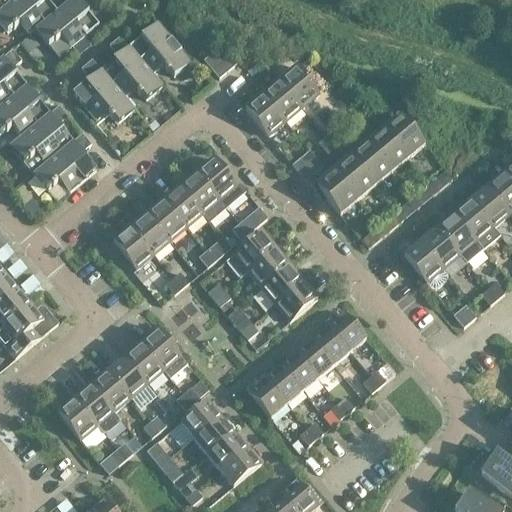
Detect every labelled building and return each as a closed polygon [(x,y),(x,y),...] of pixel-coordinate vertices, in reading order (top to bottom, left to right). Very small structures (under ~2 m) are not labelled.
[(35,32),(56,13),(45,0),(15,0),(0,14),(0,26),(7,35),(19,25),(29,37),(35,32)] [(0,0),(0,14),(15,0),(14,0),(0,0)] [(72,0),(56,13),(35,32),(48,48),(60,38),(71,50),(98,27),(75,0),(72,0)] [(129,49),(152,77),(164,67),(174,80),(190,66),(157,26),(129,49)] [(34,63),(44,55),(30,38),(20,46),(34,63)] [(109,48),(117,59),(129,49),(120,39),(109,48)] [(212,55),(228,73),(237,66),(222,47),(212,55)] [(162,89),(152,77),(129,49),(117,59),(101,72),(124,100),(136,91),(145,103),(162,89)] [(21,63),(12,52),(3,60),(12,71),(21,63)] [(219,81),(228,73),(212,55),(203,63),(219,81)] [(0,108),(26,87),(12,71),(3,60),(0,61),(0,108)] [(100,73),(92,62),(81,71),(89,82),(100,73)] [(279,83),(302,111),(319,97),(296,69),(279,83)] [(134,112),(124,100),(101,72),(100,73),(89,82),(72,96),(95,124),(107,113),(118,126),(134,112)] [(285,125),(302,111),(279,83),(262,97),(285,125)] [(21,139),(49,115),(26,87),(0,108),(0,136),(11,127),(21,139)] [(268,139),(285,125),(262,97),(245,111),(268,139)] [(67,120),(58,108),(49,115),(59,127),(67,120)] [(45,167),(72,143),(49,115),(21,139),(9,149),(23,165),(32,177),(45,167)] [(398,115),(380,129),(407,162),(424,148),(401,120),(401,119),(398,115)] [(380,129),(363,143),(390,176),(407,162),(380,129)] [(325,139),(335,150),(342,145),(332,133),(325,139)] [(327,157),(335,150),(325,139),(318,145),(327,157)] [(96,172),(75,146),(72,143),(45,167),(32,177),(46,193),(58,183),(68,195),(96,172)] [(374,189),(390,176),(363,143),(347,157),(374,189)] [(357,203),(374,189),(347,157),(330,171),(357,203)] [(239,186),(236,188),(214,162),(197,176),(226,211),(246,195),(239,186)] [(301,179),(308,173),(299,162),(291,168),(301,179)] [(330,171),(313,184),(308,189),(323,206),(327,202),(340,217),(357,203),(330,171)] [(445,173),(428,187),(435,196),(452,182),(445,173)] [(510,216),(511,214),(511,184),(504,175),(487,189),(510,216)] [(209,225),(226,211),(197,176),(180,190),(203,217),(209,225)] [(428,187),(411,201),(418,209),(435,196),(428,187)] [(493,230),(510,216),(487,189),(470,202),(493,230)] [(186,231),(203,217),(180,190),(163,203),(181,225),(186,231)] [(33,220),(40,214),(28,200),(22,205),(33,220)] [(411,201),(395,215),(402,223),(418,209),(411,201)] [(477,244),(493,230),(470,202),(454,216),(477,244)] [(186,231),(181,225),(163,203),(147,217),(153,225),(170,245),(186,231)] [(385,237),(402,223),(395,215),(378,228),(385,237)] [(460,258),(477,244),(454,216),(437,230),(460,258)] [(170,245),(153,225),(147,217),(130,231),(153,259),(170,245)] [(248,237),(255,232),(246,221),(239,227),(248,237)] [(240,243),(248,237),(239,227),(232,233),(240,243)] [(368,251),(385,237),(378,228),(361,242),(368,251)] [(443,272),(460,258),(437,230),(420,244),(443,272)] [(136,273),(153,259),(130,231),(113,245),(136,273)] [(247,275),(275,252),(261,235),(226,264),(239,280),(246,273),(247,275)] [(447,278),(443,272),(420,244),(403,258),(431,291),(436,291),(446,282),(447,278)] [(206,254),(214,265),(221,259),(213,248),(206,254)] [(261,292),(289,268),(275,252),(247,275),(261,292)] [(207,271),(214,265),(206,254),(198,260),(207,271)] [(275,308),(303,285),(289,268),(261,292),(275,308)] [(0,305),(17,291),(4,275),(0,278),(0,305)] [(172,282),(181,292),(188,286),(179,276),(172,282)] [(174,298),(181,292),(172,282),(165,288),(174,298)] [(303,285),(275,308),(289,325),(317,302),(303,285)] [(497,303),(504,297),(495,286),(488,292),(497,303)] [(213,303),(224,294),(218,287),(207,296),(213,303)] [(3,330),(31,307),(17,291),(0,305),(0,326),(2,329),(3,330)] [(489,309),(497,303),(488,292),(480,298),(489,309)] [(224,294),(213,303),(219,310),(230,302),(224,294)] [(41,309),(36,313),(31,307),(3,330),(2,329),(0,330),(0,344),(14,362),(58,327),(44,310),(41,309)] [(463,331),(470,325),(475,320),(466,310),(454,320),(463,331)] [(349,355),(365,342),(344,315),(327,329),(349,355)] [(241,336),(251,327),(246,320),(235,329),(241,336)] [(247,344),(257,335),(251,327),(241,336),(247,344)] [(334,369),(349,355),(327,329),(312,342),(334,369)] [(169,380),(186,366),(158,332),(141,346),(164,374),(169,380)] [(318,382),(334,369),(312,342),(296,355),(318,382)] [(147,388),(164,374),(141,346),(124,360),(147,388)] [(302,395),(318,382),(296,355),(280,368),(302,395)] [(130,402),(147,388),(124,360),(107,374),(130,402)] [(286,408),(302,395),(280,368),(264,381),(286,408)] [(114,415),(130,402),(107,374),(91,388),(114,415)] [(369,380),(378,390),(385,384),(376,374),(369,380)] [(371,396),(378,390),(369,380),(362,386),(371,396)] [(270,421),(286,408),(264,381),(248,394),(270,421)] [(121,425),(114,415),(91,388),(74,401),(97,429),(105,438),(106,438),(105,436),(110,434),(116,429),(119,424),(121,425)] [(183,397),(192,408),(199,402),(190,391),(183,397)] [(184,414),(192,408),(183,397),(175,403),(184,414)] [(338,406),(347,416),(354,410),(345,400),(338,406)] [(80,443),(97,429),(74,401),(57,416),(80,443)] [(193,442),(221,419),(208,403),(180,426),(193,442)] [(339,422),(347,416),(338,406),(330,412),(339,422)] [(158,435),(165,429),(157,419),(150,425),(158,435)] [(206,458),(234,435),(221,419),(193,442),(206,458)] [(151,441),(158,435),(150,425),(142,431),(151,441)] [(306,432),(315,442),(322,437),(314,426),(306,432)] [(308,449),(315,442),(306,432),(299,438),(308,449)] [(219,474),(247,451),(234,435),(206,458),(219,474)] [(116,452),(125,463),(132,457),(123,446),(116,452)] [(247,451),(219,474),(233,490),(260,467),(247,451)] [(118,469),(125,463),(116,452),(109,458),(118,469)] [(159,470),(170,462),(164,454),(153,463),(159,470)] [(511,459),(508,466),(496,457),(480,478),(511,501),(511,459)] [(170,462),(159,470),(165,478),(176,469),(170,462)] [(279,496),(291,511),(316,511),(318,511),(296,483),(279,496)] [(185,502),(196,493),(190,486),(179,495),(185,502)] [(196,493),(185,502),(191,509),(202,500),(196,493)] [(495,511),(467,495),(456,511),(495,511)] [(265,511),(291,511),(279,496),(263,509),(265,511)] [(90,511),(111,511),(103,501),(90,511)]
